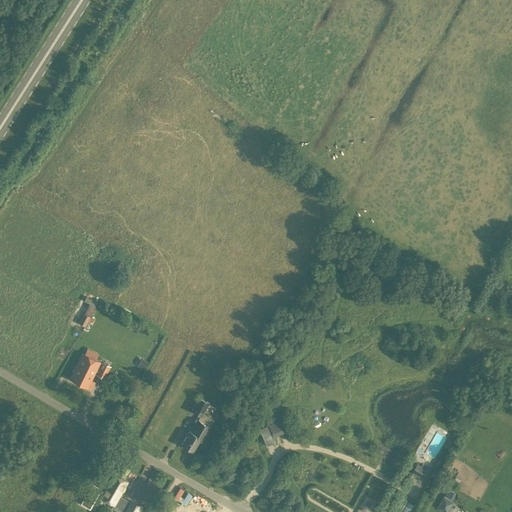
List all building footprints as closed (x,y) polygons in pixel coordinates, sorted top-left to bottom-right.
[(85,326),(90,316),(83,312),(78,323),(85,326)] [(93,381),(89,379),(94,370),(97,372),(96,374),(103,378),(109,366),(102,363),(99,368),(97,367),(99,362),(96,360),(99,354),(88,349),(85,355),(83,353),(69,379),(89,389),(93,381)] [(137,366),(144,370),(148,363),(141,359),(137,366)] [(208,405),(197,399),(191,410),(202,417),(208,405)] [(197,419),(190,431),(189,431),(181,444),(192,451),(200,437),(203,439),(211,427),(197,419)] [(269,427),(273,436),(284,431),(280,422),(269,427)] [(428,448),(426,452),(433,457),(436,454),(428,448)] [(446,459),(438,474),(446,478),(453,463),(446,459)] [(430,471),(426,468),(421,477),(425,480),(430,471)] [(103,491),(92,484),(80,504),(88,508),(96,494),(99,496),(99,497),(113,505),(127,481),(113,473),(103,491)] [(443,511),(447,511),(454,502),(444,496),(437,508),(443,511)] [(130,500),(129,502),(122,511),(137,511),(141,507),(130,500)]
